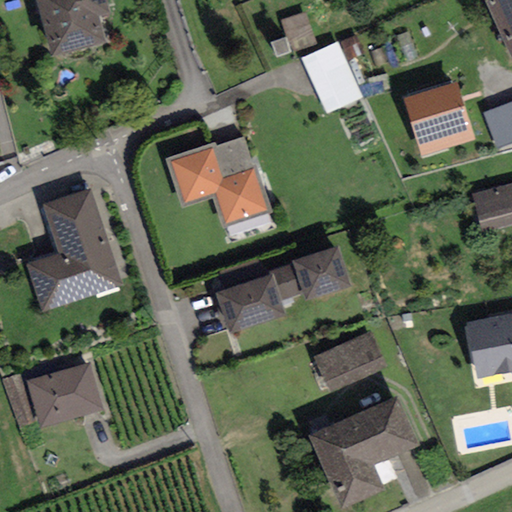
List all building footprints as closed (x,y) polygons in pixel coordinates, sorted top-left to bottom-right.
[(107,0),(37,0),(53,52),(106,36),(99,14),(111,10),(107,0)] [(511,0),(488,0),(511,48),(511,0)] [(289,15),(299,46),(318,40),(308,9),(289,15)] [(327,110),(364,95),(340,38),(303,53),(327,110)] [(475,141),(458,79),(404,94),(421,156),(475,141)] [(511,142),(511,100),(484,111),(498,148),(511,142)] [(217,139),(164,157),(180,207),(213,196),(223,225),(271,209),(256,163),(252,165),(242,136),(219,144),(217,139)] [(511,182),(471,193),(481,230),(511,221),(511,182)] [(91,189),(44,205),(58,249),(25,260),(42,311),(123,284),(91,189)] [(293,264),(212,290),(226,333),(287,314),(283,304),(305,297),(307,302),(353,288),(339,245),(292,260),(293,264)] [(511,314),(466,324),(477,378),(511,370),(511,314)] [(387,365),(369,329),(312,357),(330,393),(387,365)] [(89,361),(26,380),(40,425),(103,406),(89,361)] [(418,445),(395,393),(310,431),(343,505),(385,486),(375,464),(418,445)]
